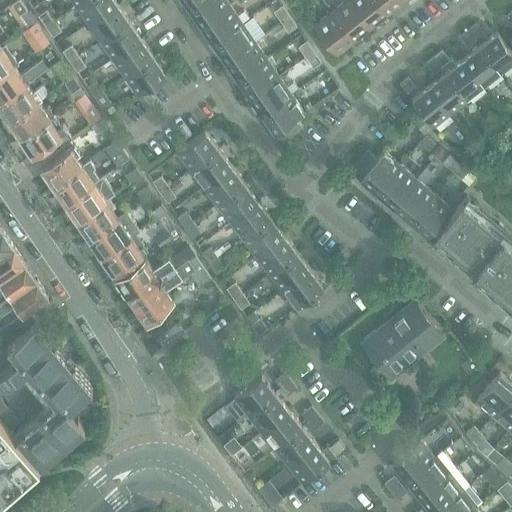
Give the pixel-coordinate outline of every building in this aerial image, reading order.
[(19,0),(15,0),(10,4),(18,15),(26,9),(19,0)] [(79,0),(74,4),(86,21),(115,1),(114,0),(79,0)] [(193,0),(188,4),(200,22),(229,3),(227,0),(193,0)] [(350,0),(343,0),(331,10),(354,39),(371,25),(350,0)] [(378,0),(350,0),(371,25),(388,12),(378,0)] [(378,0),(388,12),(403,0),(378,0)] [(86,21),(98,39),(127,19),(115,1),(86,21)] [(200,22),(213,40),(242,20),(248,16),(243,9),(237,13),(229,3),(200,22)] [(273,9),(281,20),(289,15),(282,4),(273,9)] [(37,15),(44,25),(53,19),(46,9),(37,15)] [(337,52),(354,39),(331,10),(314,23),(337,52)] [(296,24),(289,15),(281,20),(288,30),(296,24)] [(60,29),(53,19),(44,25),(51,36),(60,29)] [(98,39),(111,57),(140,37),(127,19),(98,39)] [(213,40),(225,58),(254,38),(242,20),(213,40)] [(477,20),(469,26),(477,36),(485,30),(477,20)] [(35,21),(25,28),(32,38),(34,37),(41,46),(48,41),(35,21)] [(469,26),(461,33),(469,42),(477,36),(469,26)] [(25,28),(22,30),(35,50),(41,46),(34,37),(32,38),(25,28)] [(511,46),(498,29),(477,46),(498,74),(511,62),(511,46)] [(111,57),(123,74),(152,54),(140,37),(111,57)] [(225,58),(237,75),(266,56),(254,38),(225,58)] [(298,44),(306,54),(314,49),(307,38),(298,44)] [(61,50),(69,61),(78,54),(70,44),(61,50)] [(477,46),(460,59),(481,87),(498,74),(477,46)] [(6,56),(0,47),(0,73),(12,65),(24,57),(18,48),(6,56)] [(443,47),(435,53),(443,63),(451,56),(443,47)] [(320,59),(314,49),(306,54),(312,64),(320,59)] [(435,69),(443,63),(435,53),(428,59),(435,69)] [(85,65),(78,54),(69,61),(76,71),(85,65)] [(166,74),(152,54),(123,74),(137,94),(166,74)] [(237,75),(249,92),(278,73),(266,56),(237,75)] [(18,74),(12,65),(0,73),(0,96),(3,94),(6,95),(24,82),(24,83),(49,66),(43,57),(18,74)] [(60,58),(50,65),(61,82),(72,75),(60,58)] [(460,59),(443,73),(464,100),(481,87),(460,59)] [(286,85),(278,73),(249,92),(262,111),(291,91),(297,87),(293,80),(286,85)] [(408,90),(417,83),(410,73),(401,80),(408,90)] [(443,73),(426,86),(447,113),(464,100),(443,73)] [(87,86),(93,95),(101,89),(95,80),(87,86)] [(30,91),(24,83),(24,82),(6,95),(3,94),(0,96),(0,111),(1,112),(5,118),(14,111),(18,112),(36,100),(49,91),(43,82),(30,91)] [(69,93),(74,100),(75,99),(84,93),(79,86),(69,93)] [(434,123),(447,113),(426,86),(413,96),(424,111),(434,123)] [(110,101),(101,89),(93,95),(101,107),(110,101)] [(303,109),(291,91),(262,111),(275,129),(282,139),(302,125),(295,115),(303,109)] [(74,100),(73,100),(81,112),(92,104),(84,93),(75,99),(74,100)] [(13,129),(17,135),(27,128),(31,129),(48,117),(36,100),(18,112),(14,111),(5,118),(6,119),(5,123),(9,129),(13,129)] [(424,111),(413,120),(423,132),(434,123),(424,111)] [(55,127),(48,117),(31,129),(27,128),(17,135),(18,136),(16,140),(21,147),(25,147),(29,153),(39,146),(44,147),(72,127),(66,119),(55,127)] [(108,127),(102,119),(92,127),(97,134),(108,127)] [(177,150),(189,166),(216,145),(204,129),(177,150)] [(429,150),(437,141),(427,133),(419,142),(429,150)] [(125,152),(117,140),(109,146),(117,158),(125,152)] [(189,166),(202,184),(230,163),(216,145),(189,166)] [(51,184),(53,187),(64,180),(64,176),(82,164),(71,146),(50,161),(51,162),(41,169),(44,174),(43,178),(47,184),(51,184)] [(361,175),(375,187),(398,161),(384,148),(377,156),(368,148),(352,166),(361,174),(361,175)] [(441,161),(450,169),(457,162),(447,153),(441,161)] [(375,187),(392,201),(415,175),(398,161),(375,187)] [(62,199),(66,205),(75,198),(76,195),(95,182),(94,181),(88,172),(91,170),(85,162),(82,164),(64,176),(64,180),(53,187),(55,190),(54,194),(58,199),(62,199)] [(467,170),(457,162),(450,169),(460,178),(467,170)] [(202,184),(215,201),(243,179),(230,163),(202,184)] [(142,175),(136,167),(125,175),(130,184),(142,175)] [(153,180),(159,189),(167,182),(161,174),(153,180)] [(392,201),(409,216),(432,189),(415,175),(392,201)] [(179,177),(168,184),(173,190),(183,183),(179,177)] [(75,217),(78,222),(87,216),(88,212),(107,199),(100,190),(103,188),(97,179),(94,181),(95,182),(76,195),(75,198),(66,205),(67,206),(66,210),(70,217),(75,217)] [(256,197),(243,179),(215,201),(228,218),(256,197)] [(168,184),(167,182),(159,189),(168,202),(176,196),(173,190),(168,184)] [(153,191),(148,183),(137,191),(143,199),(153,191)] [(450,205),(432,189),(409,216),(427,232),(450,205)] [(511,244),(503,237),(507,232),(501,228),(498,232),(463,202),(467,198),(463,195),(432,232),(511,300),(511,244)] [(269,214),(256,197),(228,218),(241,235),(269,214)] [(86,235),(90,240),(100,233),(101,229),(119,217),(117,215),(107,199),(88,212),(87,216),(78,222),(79,224),(78,228),(82,235),(86,235)] [(151,209),(156,218),(167,211),(161,203),(151,209)] [(177,215),(184,224),(192,218),(186,209),(177,215)] [(126,210),(117,215),(119,217),(101,229),(100,233),(90,240),(91,241),(89,245),(94,252),(98,252),(101,257),(132,237),(130,234),(139,228),(126,210)] [(282,231),(269,214),(241,235),(254,252),(282,231)] [(200,230),(192,218),(184,224),(192,236),(200,230)] [(0,253),(13,244),(2,227),(0,228),(0,253)] [(159,246),(172,237),(166,228),(153,237),(159,246)] [(295,248),(282,231),(254,252),(267,269),(295,248)] [(144,255),(132,237),(101,257),(102,259),(101,263),(105,269),(110,270),(114,275),(144,255)] [(227,241),(214,250),(216,253),(218,255),(231,246),(227,241)] [(0,278),(25,261),(13,244),(0,253),(0,278)] [(202,250),(208,260),(216,253),(214,250),(210,244),(202,250)] [(267,269),(280,286),(308,265),(295,248),(267,269)] [(174,253),(168,257),(175,267),(181,263),(174,253)] [(218,255),(216,253),(208,260),(216,272),(225,265),(218,255)] [(175,267),(148,285),(146,283),(127,295),(139,312),(136,314),(142,322),(145,321),(147,324),(174,299),(166,287),(190,271),(199,285),(211,277),(196,254),(181,263),(175,267)] [(124,290),(127,295),(146,283),(148,285),(175,267),(168,257),(153,267),(147,258),(116,278),(118,282),(116,283),(122,292),(124,290)] [(0,290),(3,288),(9,297),(37,278),(25,261),(0,278),(0,290)] [(320,281),(308,265),(280,286),(292,302),(320,281)] [(37,278),(9,297),(0,303),(0,315),(15,305),(21,315),(49,295),(37,278)] [(227,287),(233,295),(241,289),(235,282),(227,287)] [(252,305),(241,289),(233,295),(243,310),(252,305)] [(406,363),(441,335),(417,305),(382,333),(378,328),(362,341),(386,371),(402,358),(406,363)] [(260,318),(252,323),(260,334),(268,329),(260,318)] [(0,377),(1,379),(0,379),(0,387),(8,396),(24,382),(22,381),(30,374),(55,402),(15,437),(39,465),(84,426),(68,407),(91,387),(35,321),(7,346),(17,359),(0,373),(0,377)] [(163,345),(184,331),(178,322),(157,336),(163,345)] [(511,387),(511,381),(499,370),(475,398),(491,412),(511,387)] [(273,379),(279,385),(288,378),(289,378),(284,371),(273,379)] [(232,394),(245,412),(273,390),(259,373),(232,394)] [(296,386),(289,378),(288,378),(279,385),(285,394),(296,386)] [(511,387),(491,412),(507,426),(511,419),(511,387)] [(245,412),(259,430),(287,408),(273,390),(245,412)] [(5,404),(0,408),(0,417),(10,410),(5,404)] [(299,412),(305,419),(315,411),(310,404),(299,412)] [(259,430),(271,446),(299,424),(287,408),(259,430)] [(10,410),(0,417),(0,419),(4,424),(15,415),(10,410)] [(322,421),(315,411),(305,419),(312,429),(322,421)] [(15,415),(4,424),(9,429),(19,420),(15,415)] [(0,503),(26,481),(24,478),(39,465),(15,437),(9,429),(4,424),(0,419),(0,503)] [(271,446),(285,463),(312,441),(299,424),(271,446)] [(463,432),(468,438),(475,432),(476,430),(472,425),(463,432)] [(483,439),(476,430),(475,432),(468,438),(474,446),(483,439)] [(332,455),(342,447),(337,439),(326,447),(332,455)] [(389,461),(403,478),(430,456),(416,439),(389,461)] [(327,459),(312,441),(285,463),(299,481),(327,459)] [(431,457),(430,456),(403,478),(416,495),(453,466),(440,450),(431,457)] [(494,464),(500,469),(507,461),(501,456),(494,464)] [(511,470),(511,464),(507,461),(500,469),(508,476),(511,470)] [(416,495),(430,511),(466,482),(453,466),(416,495)] [(381,483),(387,490),(397,483),(391,475),(381,483)] [(480,499),(466,482),(430,511),(463,511),(471,506),(480,499)] [(404,491),(397,483),(387,490),(394,499),(404,491)]
